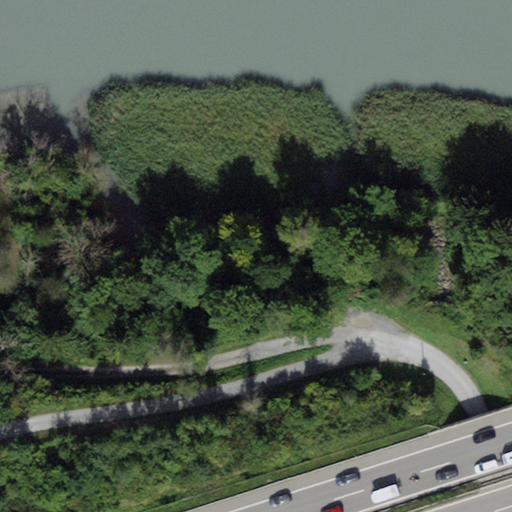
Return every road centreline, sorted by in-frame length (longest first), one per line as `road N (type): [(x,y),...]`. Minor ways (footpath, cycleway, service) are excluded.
road 1 (track): [(0,371),(99,375),(195,366),(350,334),(365,345)]
road 2 (motorway): [(511,443),(298,511)]
